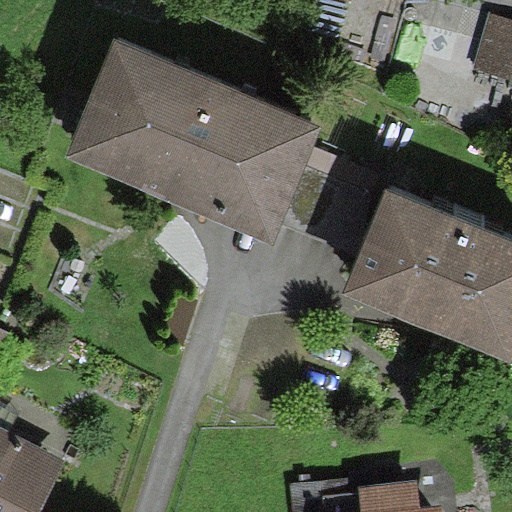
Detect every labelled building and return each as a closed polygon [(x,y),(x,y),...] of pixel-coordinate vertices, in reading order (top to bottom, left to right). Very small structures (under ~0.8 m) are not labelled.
[(511,20),(494,15),(480,66),(511,74),(511,20)] [(310,114),(118,36),(77,135),(293,223),(316,169),(291,159),(310,114)] [(347,246),(369,191),(316,169),(293,223),(347,246)] [(511,317),(511,235),(389,185),(353,271),(505,334),(511,317)] [(0,511),(17,511),(46,458),(0,433),(0,511)] [(349,475),(294,481),(297,511),(435,511),(428,511),(415,511),(412,481),(350,488),(349,475)]
